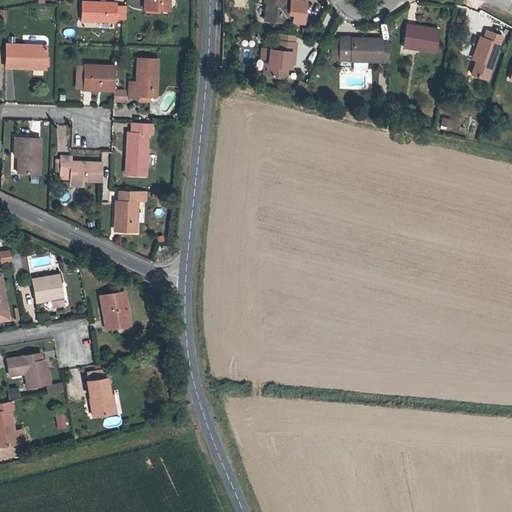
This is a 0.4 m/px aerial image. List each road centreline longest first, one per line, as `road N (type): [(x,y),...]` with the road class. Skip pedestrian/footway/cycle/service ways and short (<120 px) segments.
road 1 (tertiary): [(185,275),(207,0)]
road 2 (tertiary): [(244,511),(186,345),(185,275)]
road 3 (residential): [(0,201),(161,274),(185,275)]
